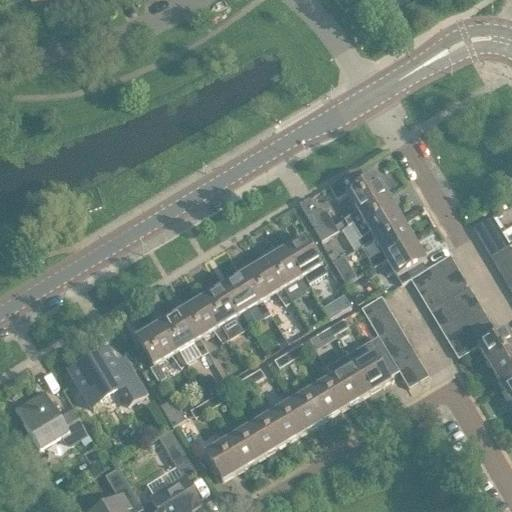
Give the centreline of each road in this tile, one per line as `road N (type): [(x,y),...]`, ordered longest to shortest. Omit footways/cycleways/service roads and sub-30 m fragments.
road 1 (tertiary): [(0,316),(371,91)]
road 2 (residential): [(510,313),(371,91)]
road 3 (residential): [(244,511),(452,389)]
road 4 (residential): [(0,49),(59,55),(190,0)]
road 5 (tertiary): [(371,91),(466,42),(500,40)]
road 6 (residential): [(371,91),(290,0)]
